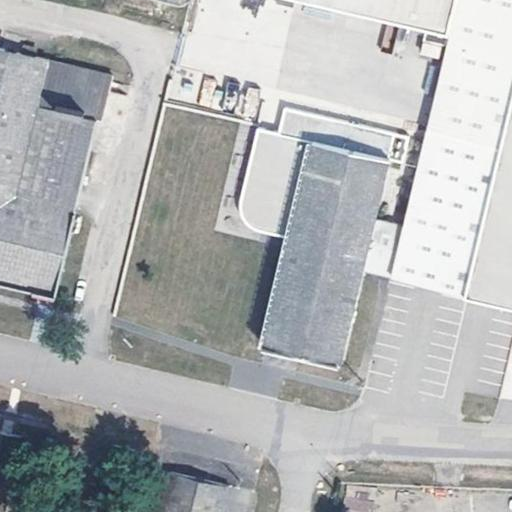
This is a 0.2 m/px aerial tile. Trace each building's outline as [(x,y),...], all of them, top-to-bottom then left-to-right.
[(511,0),(303,0),(421,27),(419,39),(440,44),(443,32),(445,32),(397,231),(387,276),(511,308),(511,0)] [(0,278),(58,293),(79,208),(76,207),(97,117),(102,118),(112,71),(50,58),(50,54),(0,42),(0,278)] [(402,159),(408,134),(286,104),(280,128),(259,123),(241,193),(242,199),(244,207),(247,214),(253,220),(259,224),(290,232),(263,340),(280,345),(340,359),(363,269),(387,276),(397,231),(374,226),(389,156),(402,159)] [(0,426),(0,511),(2,511),(24,433),(0,426)] [(222,511),(230,482),(166,468),(154,511),(222,511)]
